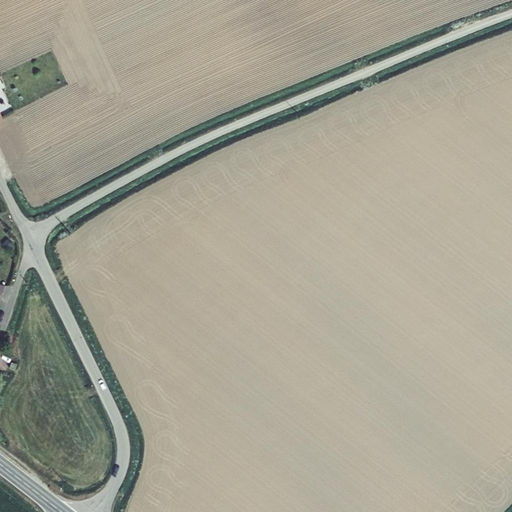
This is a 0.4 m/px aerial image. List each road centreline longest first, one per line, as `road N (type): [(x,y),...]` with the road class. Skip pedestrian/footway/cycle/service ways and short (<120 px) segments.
road 1 (unclassified): [(31,243),(47,222),(206,136),(511,13)]
road 2 (unclassified): [(94,511),(117,478),(121,433),(31,243)]
